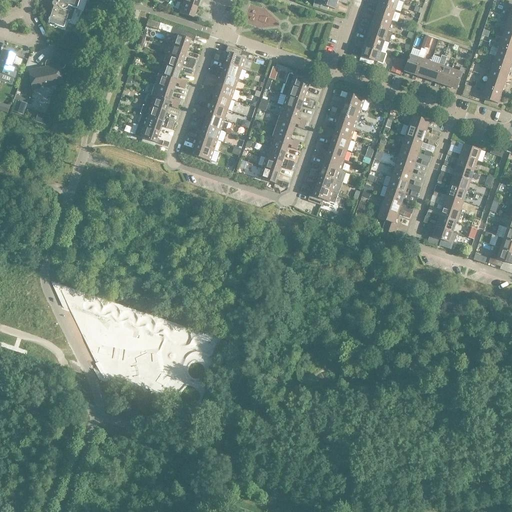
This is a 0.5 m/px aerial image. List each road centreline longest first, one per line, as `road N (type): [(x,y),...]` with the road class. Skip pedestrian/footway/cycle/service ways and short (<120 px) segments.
road 1 (residential): [(171,164),(282,202),(291,196),(334,73)]
road 2 (residential): [(511,278),(419,248),(412,236),(453,113)]
road 3 (residential): [(171,164),(215,35)]
road 4 (residential): [(334,73),(453,113)]
road 5 (residential): [(215,35),(334,73)]
